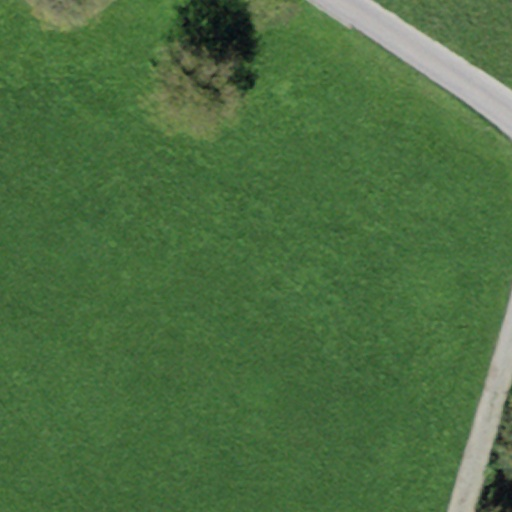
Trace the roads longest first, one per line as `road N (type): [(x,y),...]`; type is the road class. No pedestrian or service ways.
road 1 (residential): [(511,121),(333,0)]
road 2 (track): [(511,369),(460,511)]
